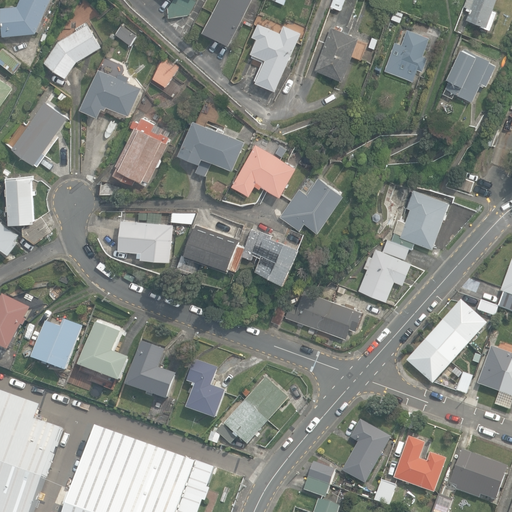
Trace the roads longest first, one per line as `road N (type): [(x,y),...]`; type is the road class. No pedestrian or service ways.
road 1 (residential): [(358,376),(113,286),(87,260),(74,199)]
road 2 (tertiary): [(358,376),(511,208)]
road 3 (tertiary): [(254,511),(282,465),(358,376)]
road 4 (residential): [(511,431),(358,376)]
